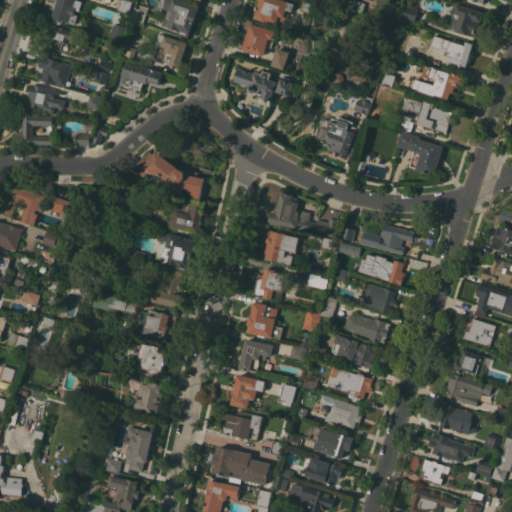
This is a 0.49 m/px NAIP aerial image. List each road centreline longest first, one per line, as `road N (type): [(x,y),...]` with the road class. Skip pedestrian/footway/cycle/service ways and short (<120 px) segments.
road 1 (residential): [(511,176),(448,202),(372,202),(251,153),(198,107),(158,118),(106,164),(0,163)]
road 2 (residential): [(511,60),(368,511)]
road 3 (residential): [(251,153),(160,511)]
